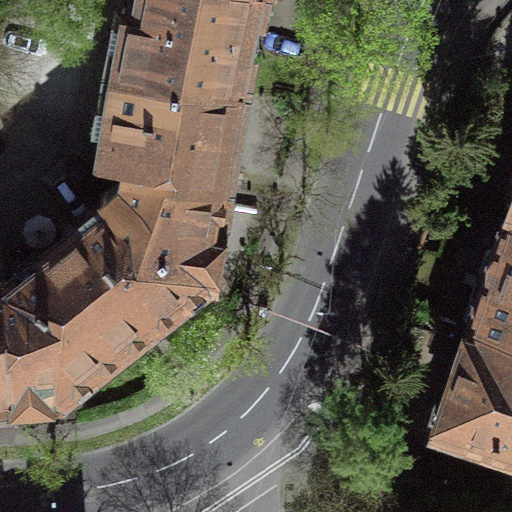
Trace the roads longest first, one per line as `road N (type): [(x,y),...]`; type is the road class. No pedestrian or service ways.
road 1 (secondary): [(424,0),(301,335),(258,402),(219,441)]
road 2 (secondary): [(219,441),(144,481),(0,499)]
